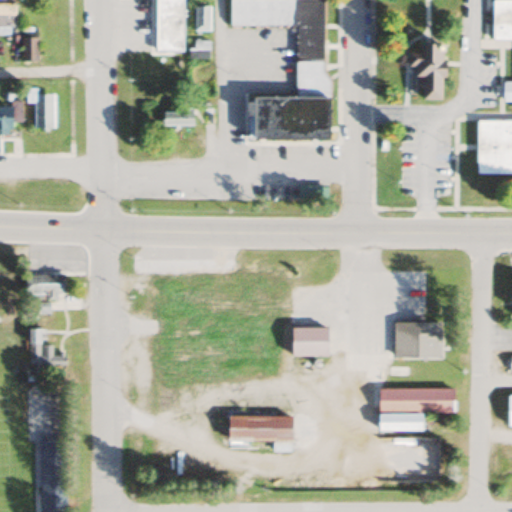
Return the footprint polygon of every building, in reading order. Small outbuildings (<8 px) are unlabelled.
[(180,0),(150,0),(151,54),(181,54),(180,0)] [(228,0),(228,27),(294,27),(294,94),(323,94),(322,0),(228,0)] [(489,0),(511,0),(511,175),(474,175),(474,123),(511,123),(511,40),(489,40),(489,0)] [(193,34),(208,34),(208,8),(193,8),(193,34)] [(207,60),(207,41),(189,42),(190,61),(207,60)] [(404,69),(414,69),(414,102),(439,102),(438,46),(414,47),(414,55),(403,55),(404,69)] [(51,96),(33,96),(33,91),(24,91),(24,105),(32,105),(32,131),(51,131),(51,96)] [(326,99),(249,99),(249,142),(326,142),(326,99)] [(19,123),(19,107),(0,107),(0,135),(7,136),(7,123),(19,123)] [(191,113),(159,113),(159,127),(191,127),(191,113)] [(151,272),(291,272),(291,327),(291,354),(291,366),(177,366),(151,366),(151,272)] [(62,299),(62,275),(23,275),(23,299),(62,299)] [(390,322),(439,322),(440,358),(391,359),(390,322)] [(291,327),(326,327),(326,354),(291,354),(291,327)] [(26,344),(26,366),(51,366),(51,344),(26,344)] [(151,366),(177,366),(176,416),(151,416),(151,366)] [(376,389),(452,388),(452,412),(418,412),(377,413),(376,389)] [(377,413),(418,412),(418,428),(377,429),(377,413)] [(223,414),(289,415),(289,440),(222,439),(223,414)] [(38,440),(37,511),(62,511),(63,440),(38,440)]
